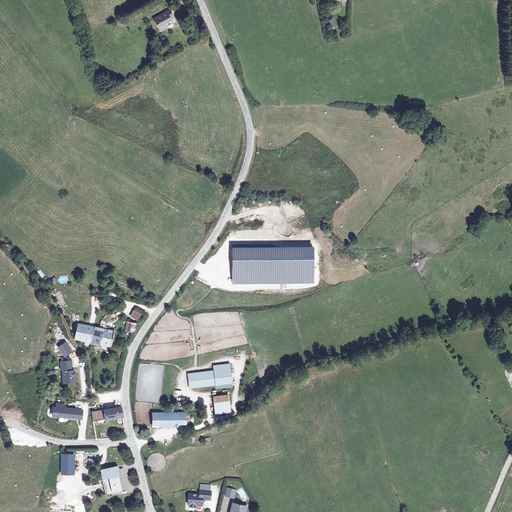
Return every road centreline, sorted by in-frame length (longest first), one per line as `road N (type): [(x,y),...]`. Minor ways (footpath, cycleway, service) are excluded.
road 1 (tertiary): [(199,0),(247,116),(250,150),(215,235),(138,335),(126,372),(133,442)]
road 2 (track): [(133,442),(232,413),(274,379),(312,364),(511,308)]
road 3 (track): [(0,239),(50,299),(83,356),(85,391),(126,395)]
road 4 (unclassified): [(0,420),(59,442),(133,442)]
